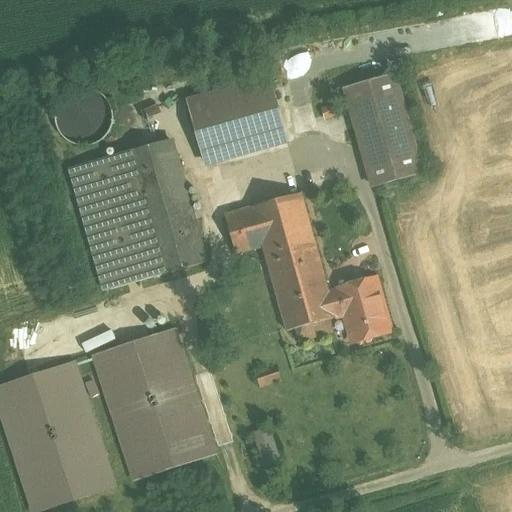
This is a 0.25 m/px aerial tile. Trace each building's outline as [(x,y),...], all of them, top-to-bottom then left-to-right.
[(396,76),(347,90),(374,188),(423,174),(396,76)] [(95,90),(90,89),(84,88),(78,89),(74,91),(69,93),(65,96),(62,99),(60,101),(58,104),(57,107),(56,109),(55,111),(55,115),(54,119),(55,122),(55,125),(56,129),(59,134),(63,139),(66,142),(69,144),(73,145),(76,146),(80,147),(86,148),(93,147),(97,145),(100,143),(104,141),(106,138),(108,136),(110,133),(112,130),(113,127),(113,125),(114,122),(114,117),(114,114),(114,111),(113,109),(111,106),(110,102),(107,98),(104,96),(102,94),(99,92),(95,90)] [(278,110),(201,132),(210,163),(287,141),(278,110)] [(172,141),(72,169),(107,292),(207,264),(172,141)] [(302,195),(254,208),(254,209),(227,217),(237,255),(265,247),(273,277),(321,263),(302,195)] [(377,280),(340,290),(341,292),(330,295),(321,263),(273,277),(289,332),(298,329),(301,341),(333,332),(330,320),(337,318),(337,317),(347,314),(355,343),(358,342),(362,345),(371,342),(373,338),(392,333),(377,280)] [(243,304),(212,312),(223,351),(254,342),(243,304)] [(175,332),(97,357),(137,481),(215,456),(175,332)] [(44,511),(118,488),(77,362),(0,386),(0,417),(31,511),(44,511)] [(257,435),(269,473),(286,467),(274,429),(257,435)]
